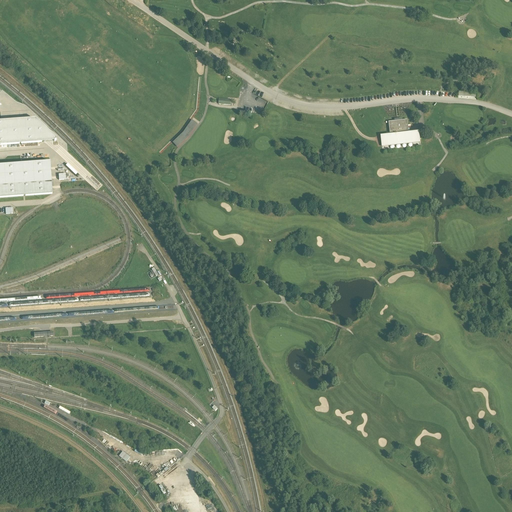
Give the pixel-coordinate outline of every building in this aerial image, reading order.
[(57,141),(56,138),(35,119),(0,120),(0,144),(47,141),(49,141),(57,141)] [(407,121),(389,123),(390,136),(381,137),(381,138),(388,137),(389,145),(413,142),(412,134),(419,133),(409,134),(407,121)] [(201,128),(196,124),(176,147),(181,152),(201,128)] [(50,162),(0,165),(0,197),(52,194),(50,162)] [(105,436),(101,441),(110,449),(115,444),(105,436)] [(122,452),(119,455),(127,464),(130,461),(122,452)]
